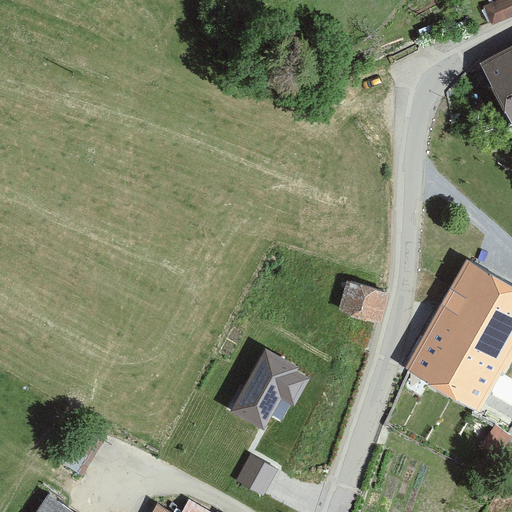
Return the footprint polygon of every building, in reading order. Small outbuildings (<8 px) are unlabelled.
[(511,16),(511,0),(503,0),(490,6),(497,23),(511,16)] [(511,52),(485,68),(511,114),(511,52)] [(511,365),(511,285),(470,261),(408,370),(484,413),(511,365)] [(386,295),(350,282),(339,312),(375,325),(386,295)] [(324,371),(276,344),(235,412),(275,433),(294,397),(308,404),(324,371)] [(239,476),(267,490),(280,463),(252,449),(239,476)] [(75,511),(50,493),(36,511),(75,511)] [(186,511),(167,511),(160,508),(157,511),(217,511),(194,499),(186,511)]
